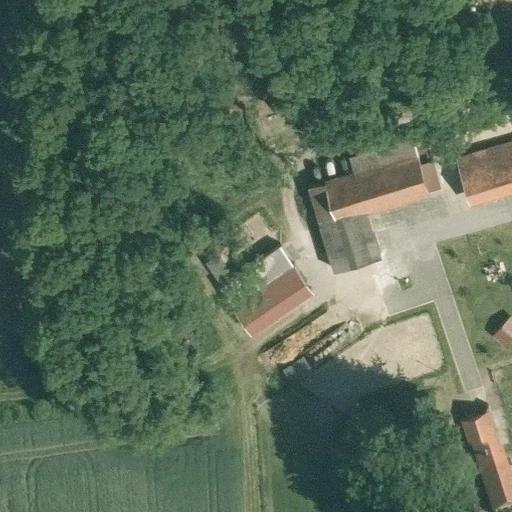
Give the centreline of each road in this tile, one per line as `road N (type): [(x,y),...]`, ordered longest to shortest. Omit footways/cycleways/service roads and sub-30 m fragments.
road 1 (track): [(511,199),(334,284),(277,324),(245,401)]
road 2 (track): [(245,401),(107,376),(0,399)]
